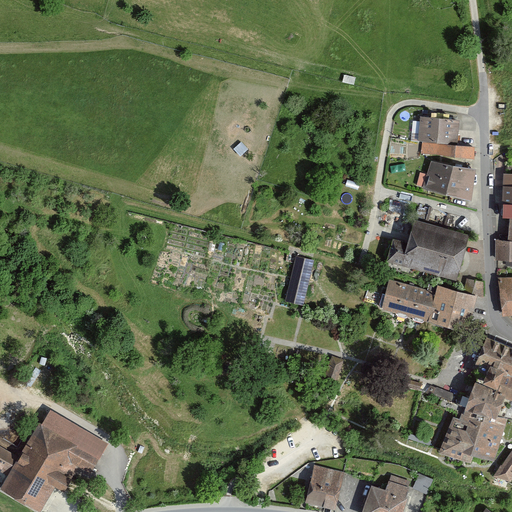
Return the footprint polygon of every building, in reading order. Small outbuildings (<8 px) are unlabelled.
[(458,119),(420,117),(419,142),(423,143),(456,145),(458,119)] [(456,145),(423,143),(422,153),(473,157),(474,146),(456,145)] [(475,170),(431,162),(428,174),(473,185),(475,170)] [(471,200),(473,185),(428,174),(420,172),(417,184),(424,186),(423,188),(471,200)] [(511,174),(503,174),(503,217),(510,217),(511,217),(511,174)] [(498,233),(498,239),(496,239),(495,260),(511,259),(511,217),(510,217),(509,233),(498,233)] [(469,235),(415,220),(408,243),(393,239),(387,260),(456,279),(469,235)] [(313,261),(296,257),(285,300),(303,305),(313,261)] [(511,277),(497,278),(503,315),(511,315),(511,277)] [(467,278),(463,292),(477,295),(483,297),(483,283),(467,278)] [(428,320),(436,292),(390,280),(382,308),(428,320)] [(438,285),(436,292),(428,320),(468,331),(477,295),(463,292),(438,285)] [(470,462),(473,454),(493,460),(506,418),(504,418),(511,399),(511,347),(486,337),(476,363),(479,364),(478,369),(481,371),(477,382),(475,382),(470,396),(463,393),(458,405),(450,402),(440,398),(438,405),(457,412),(455,417),(453,416),(440,451),(470,462)] [(336,380),(343,360),(332,356),(325,376),(336,380)] [(436,387),(433,396),(440,398),(450,402),(453,394),(436,387)] [(106,445),(50,411),(20,459),(0,446),(0,467),(8,473),(0,486),(39,511),(55,485),(62,489),(78,464),(90,472),(106,445)] [(511,450),(493,475),(510,480),(511,477),(511,450)] [(343,472),(314,466),(306,501),(335,507),(343,472)] [(362,511),(401,511),(407,496),(405,496),(410,481),(391,474),(385,490),(372,485),(362,511)]
